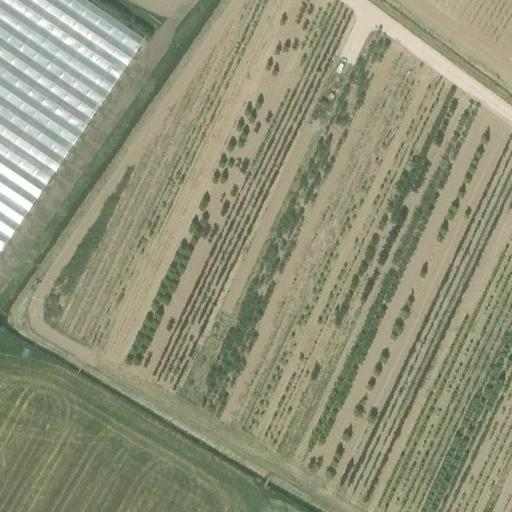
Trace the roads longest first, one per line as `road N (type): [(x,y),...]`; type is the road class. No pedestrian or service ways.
road 1 (track): [(359,511),(49,333),(45,319),(59,267),(85,222),(237,0)]
road 2 (track): [(346,0),(511,121)]
road 3 (track): [(400,0),(511,82)]
